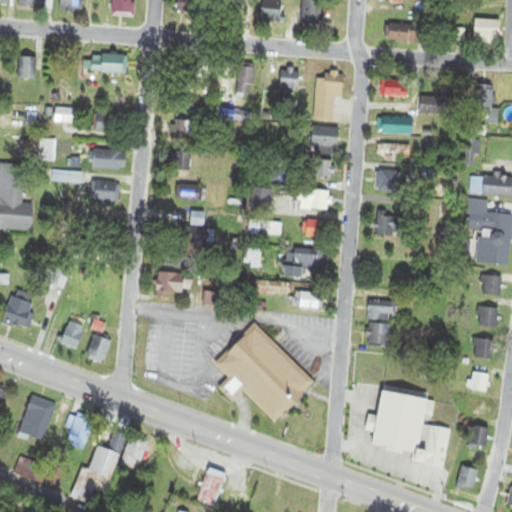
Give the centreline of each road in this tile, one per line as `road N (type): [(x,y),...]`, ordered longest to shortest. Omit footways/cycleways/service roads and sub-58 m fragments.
road 1 (residential): [(511,65),(0,31)]
road 2 (residential): [(331,479),(360,59),(357,0)]
road 3 (secondary): [(423,511),(0,354)]
road 4 (residential): [(119,402),(154,0)]
road 5 (residential): [(484,511),(511,376)]
